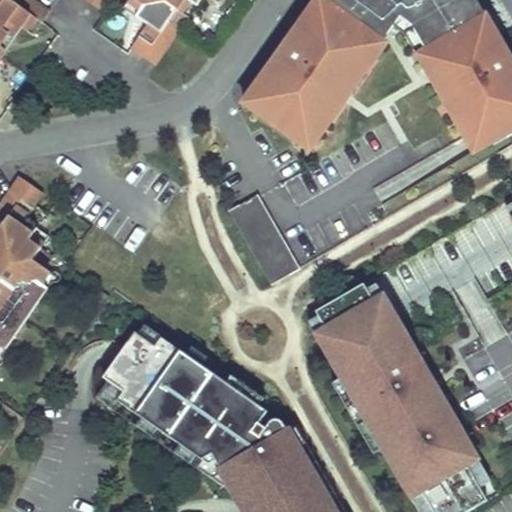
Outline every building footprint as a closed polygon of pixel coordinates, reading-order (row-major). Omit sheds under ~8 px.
[(0,0),(0,34),(1,33),(13,40),(21,28),(33,36),(45,18),(49,12),(31,0),(20,0),(16,6),(6,0),(0,0)] [(131,50),(143,58),(155,67),(181,30),(169,23),(176,12),(184,0),(197,8),(202,0),(211,0),(217,4),(219,0),(84,0),(104,13),(113,0),(134,0),(144,6),(135,17),(147,26),(131,50)] [(134,0),(131,0),(125,10),(135,17),(144,6),(134,0)] [(184,0),(176,12),(189,20),(197,8),(184,0)] [(263,113),(294,134),(290,140),(294,143),(309,154),(343,106),(339,103),(392,28),(398,18),(409,26),(446,87),(437,92),(473,152),(493,141),(489,136),(511,122),(511,62),(505,50),(496,54),(484,34),(492,29),(475,0),(316,0),(316,1),(326,8),(316,23),(323,27),(311,45),(304,40),(293,55),(283,48),(242,107),(258,119),(259,119),(263,113)] [(304,40),(311,45),(323,27),(316,23),(326,8),(316,1),(283,48),(293,55),(304,40)] [(403,35),(437,92),(446,87),(409,26),(398,18),(392,28),(403,35)] [(492,29),(484,34),(496,54),(505,50),(492,29)] [(1,33),(0,34),(0,49),(5,52),(13,40),(1,33)] [(290,140),(294,134),(263,113),(259,119),(258,119),(256,122),(292,146),(294,143),(290,140)] [(511,122),(489,136),(493,141),(511,129),(511,122)] [(19,178),(8,193),(25,204),(36,190),(19,178)] [(25,204),(8,193),(0,204),(0,223),(3,226),(0,229),(0,347),(5,351),(47,291),(36,282),(43,270),(52,259),(40,250),(35,246),(29,242),(36,230),(25,222),(44,195),(36,190),(25,204)] [(298,269),(256,195),(228,212),(270,285),(298,269)] [(511,197),(503,202),(511,216),(511,197)] [(48,239),(36,230),(29,242),(35,246),(40,250),(48,239)] [(55,279),(43,270),(36,282),(47,291),(55,279)] [(385,299),(373,278),(364,283),(376,305),(385,299)] [(328,332),(319,337),(353,397),(363,392),(393,443),(383,449),(404,484),(415,478),(431,506),(434,511),(466,511),(487,500),(460,453),(471,447),(385,299),(376,305),(364,283),(316,311),(319,317),(328,332)] [(328,332),(319,317),(310,322),(319,337),(328,332)] [(141,325),(135,334),(155,347),(162,339),(141,325)] [(333,511),(285,428),(281,423),(275,421),(273,421),(268,426),(266,430),(259,425),(267,413),(162,339),(155,347),(135,334),(104,379),(123,393),(117,401),(208,466),(215,462),(235,496),(249,489),(261,511),(333,511)] [(123,393),(104,379),(98,388),(117,401),(123,393)] [(363,392),(353,397),(383,449),(393,443),(363,392)] [(498,493),(471,447),(460,453),(487,500),(498,493)] [(420,511),(431,506),(415,478),(404,484),(419,511),(420,511)] [(261,511),(249,489),(235,496),(244,511),(261,511)]
